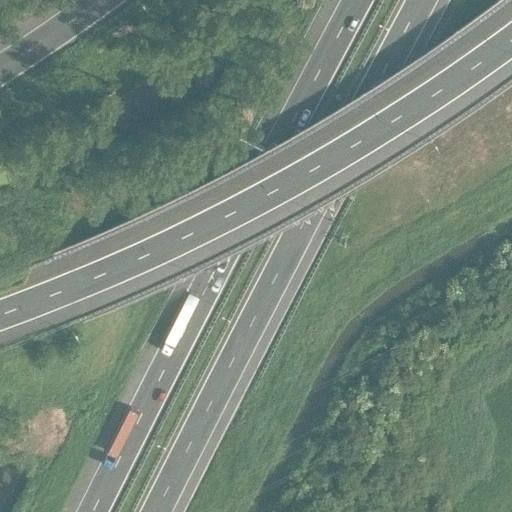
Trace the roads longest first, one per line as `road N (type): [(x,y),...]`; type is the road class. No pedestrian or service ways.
road 1 (motorway): [(0,314),(180,238),(327,160),(511,36)]
road 2 (motorway): [(160,511),(428,0)]
road 3 (motorway): [(359,0),(93,511)]
